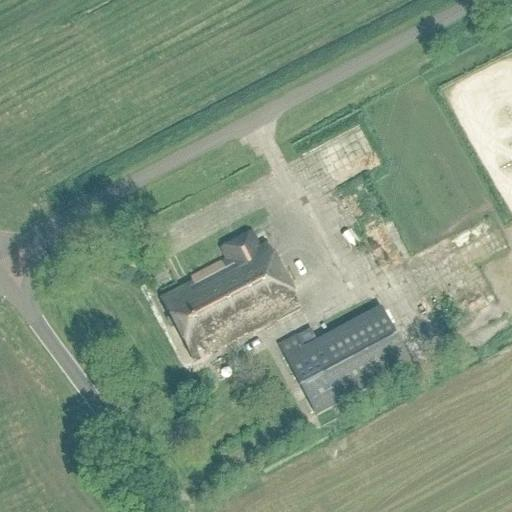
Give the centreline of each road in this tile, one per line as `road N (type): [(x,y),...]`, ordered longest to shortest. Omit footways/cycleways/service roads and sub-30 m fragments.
road 1 (unclassified): [(59,222),(476,0)]
road 2 (unclassified): [(178,511),(29,317)]
